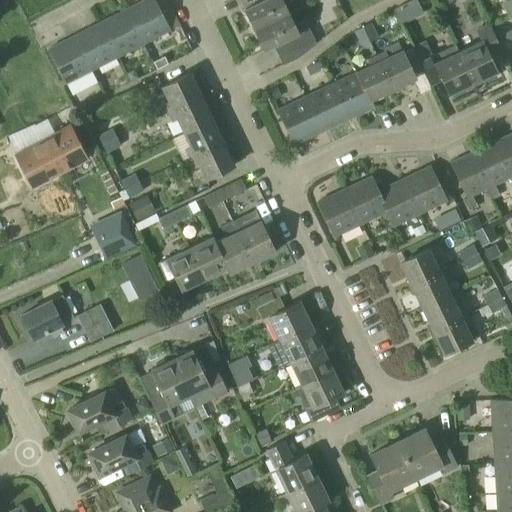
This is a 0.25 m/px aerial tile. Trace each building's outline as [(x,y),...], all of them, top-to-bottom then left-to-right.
[(144,45),(170,32),(153,0),(147,0),(127,10),(144,45)] [(167,0),(166,0),(159,4),(164,15),(167,14),(173,26),(179,23),(167,0)] [(247,0),(250,6),(245,9),(255,30),(289,14),(282,1),(281,0),(247,0)] [(416,0),(415,0),(405,5),(412,19),(423,13),(416,0)] [(511,0),(507,0),(502,3),(509,18),(511,16),(511,0)] [(118,58),(144,45),(127,10),(101,24),(118,58)] [(295,27),(289,14),(255,30),(265,51),(274,47),(279,58),(314,41),(305,22),(295,27)] [(370,23),(362,27),(369,41),(370,41),(378,37),(370,23)] [(497,73),(490,59),(490,58),(503,52),(490,23),(475,30),(480,43),(459,53),(473,84),(482,80),(483,82),(484,82),(484,83),(497,77),(496,74),(497,73)] [(93,71),(118,58),(101,24),(75,37),(93,71)] [(362,27),(353,31),(360,46),(361,45),(369,41),(362,27)] [(67,84),(93,71),(75,37),(50,50),(67,84)] [(459,53),(455,45),(432,56),(430,54),(417,60),(430,87),(443,81),(450,95),(452,94),(454,98),(466,93),(464,89),(473,84),(459,53)] [(415,80),(402,51),(387,58),(384,53),(375,58),(390,91),(415,80)] [(163,57),(152,62),(156,69),(156,70),(167,64),(163,57)] [(369,109),(373,107),(370,101),(390,91),(375,58),(368,61),(371,66),(352,75),(369,109)] [(321,70),(317,62),(306,67),(310,75),(321,70)] [(134,70),(127,74),(131,82),(138,78),(134,70)] [(190,74),(162,88),(169,102),(163,104),(167,113),(201,97),(190,74)] [(344,121),(369,109),(352,75),(327,87),(344,121)] [(275,98),(282,94),(277,85),(270,88),(275,98)] [(319,133),(344,121),(327,87),(303,99),(319,133)] [(201,97),(167,113),(172,122),(177,120),(184,133),(212,120),(201,97)] [(294,145),(319,133),(303,99),(278,110),(294,145)] [(47,117),(7,134),(14,148),(53,131),(47,117)] [(212,120),(184,133),(190,147),(185,150),(189,159),(223,143),(212,120)] [(61,174),(87,160),(70,127),(43,141),(61,174)] [(112,128),(97,136),(102,145),(116,137),(112,128)] [(511,132),(496,141),(496,142),(511,174),(511,132)] [(116,137),(102,145),(106,153),(121,146),(116,137)] [(43,141),(16,155),(34,188),(61,174),(43,141)] [(496,141),(473,152),(473,153),(495,198),(499,196),(495,186),(509,179),(511,185),(511,174),(496,142),(496,141)] [(223,143),(189,159),(193,168),(199,165),(206,179),(234,166),(223,143)] [(92,144),(85,147),(90,157),(97,154),(92,144)] [(473,152),(450,162),(450,164),(467,199),(464,201),(469,210),(477,207),(472,197),(487,190),(491,200),(495,198),(473,153),(473,152)] [(429,166),(403,178),(403,180),(420,214),(446,202),(430,167),(429,166)] [(135,173),(120,180),(125,189),(139,182),(135,173)] [(370,176),(343,189),(344,190),(361,225),(386,213),(387,212),(376,191),(370,178),(370,176)] [(403,178),(376,191),(387,212),(394,226),(420,214),(403,180),(403,178)] [(221,201),(245,189),(241,179),(216,191),(221,201)] [(139,182),(125,189),(129,198),(144,191),(139,182)] [(343,189),(317,201),(318,203),(335,237),(361,225),(344,190),(343,189)] [(209,207),(221,201),(216,191),(204,197),(209,207)] [(136,218),(154,209),(147,193),(129,202),(136,218)] [(120,197),(109,202),(112,210),(124,205),(120,197)] [(177,222),(192,215),(186,205),(172,212),(177,222)] [(454,209),(443,214),(449,226),(460,221),(454,209)] [(163,229),(177,222),(172,212),(158,218),(163,229)] [(469,230),(481,225),(476,213),(464,218),(469,230)] [(121,216),(91,229),(104,259),(134,246),(121,216)] [(226,238),(214,243),(227,269),(226,269),(229,275),(252,263),(237,232),(231,220),(220,226),(226,238)] [(252,263),(275,252),(269,241),(269,240),(260,221),(238,232),(237,232),(252,263)] [(490,258),(502,250),(486,224),(474,232),(490,258)] [(422,225),(411,230),(415,236),(425,231),(422,225)] [(205,280),(226,269),(227,269),(214,243),(212,238),(190,249),(205,280)] [(190,249),(186,240),(178,244),(182,253),(167,260),(168,262),(159,266),(166,281),(175,277),(182,291),(205,280),(190,249)] [(362,260),(374,255),(368,242),(356,247),(362,260)] [(464,261),(478,253),(473,244),(459,252),(464,261)] [(435,265),(428,250),(400,263),(411,286),(444,270),(441,262),(435,265)] [(468,269),(482,261),(478,253),(464,261),(468,269)] [(141,255),(120,265),(128,282),(149,272),(141,255)] [(422,309),(450,296),(443,281),(449,279),(444,270),(411,286),(422,309)] [(488,305),(502,297),(497,288),(483,296),(488,305)] [(63,296),(51,302),(21,317),(22,317),(19,318),(24,329),(27,328),(33,340),(63,325),(62,323),(73,318),(74,317),(72,315),(63,296)] [(457,310),(450,296),(422,309),(433,332),(466,316),(462,308),(457,310)] [(256,307),(256,308),(262,320),(268,317),(269,317),(279,340),(310,325),(299,302),(285,309),(279,297),(275,299),(256,307)] [(492,313),(507,306),(502,297),(488,305),(492,313)] [(98,304),(78,314),(92,341),(112,331),(98,304)] [(444,355),(472,342),(465,327),(470,324),(466,316),(433,332),(444,355)] [(279,340),(268,345),(279,368),(290,363),(321,348),(310,325),(279,340)] [(212,341),(203,345),(212,364),(220,360),(212,341)] [(301,385),(331,371),(321,348),(290,363),(301,385)] [(176,357),(171,360),(194,408),(227,392),(215,367),(203,373),(192,350),(189,352),(183,350),(178,352),(176,357)] [(244,357),(228,364),(232,372),(238,387),(249,382),(250,381),(243,367),(247,365),(244,357)] [(161,393),(149,399),(161,424),(194,408),(171,360),(166,362),(162,361),(156,363),(155,368),(150,370),(161,393)] [(300,386),(290,390),(296,402),(300,400),(306,397),(311,407),(305,410),(310,422),(334,411),(328,400),(335,397),(342,394),(331,371),(301,385),(300,386)] [(249,382),(238,387),(243,402),(255,397),(249,382)] [(99,434),(131,419),(122,400),(118,393),(116,390),(113,389),(109,389),(105,391),(103,392),(99,394),(94,393),(83,398),(82,403),(67,410),(69,413),(68,418),(72,426),(76,427),(78,432),(94,424),(99,434)] [(138,402),(137,406),(140,413),(149,408),(145,399),(138,402)] [(492,432),(511,430),(511,399),(490,401),(492,432)] [(432,445),(424,429),(397,442),(414,478),(441,465),(444,472),(456,467),(443,440),(432,445)] [(257,446),(268,442),(263,430),(252,434),(257,446)] [(494,462),(511,461),(511,430),(492,432),(494,462)] [(105,445),(88,453),(90,457),(89,461),(93,469),(96,470),(99,475),(122,464),(127,474),(152,462),(143,443),(131,449),(124,436),(119,438),(115,437),(106,442),(105,445)] [(167,439),(151,447),(157,458),(173,450),(167,439)] [(283,440),(265,449),(274,469),(286,492),(316,477),(305,454),(293,459),(283,440)] [(380,503),(392,498),(388,491),(414,478),(397,442),(370,455),(377,471),(367,476),(380,503)] [(182,447),(174,451),(186,476),(194,472),(182,447)] [(174,454),(163,460),(167,467),(172,469),(180,465),(174,454)] [(496,493),(511,492),(511,461),(494,462),(496,493)] [(253,465),(230,476),(236,487),(258,476),(253,465)] [(149,477),(116,493),(125,511),(122,511),(167,511),(170,511),(159,487),(155,489),(149,477)] [(322,503),(328,500),(316,477),(286,492),(295,511),(301,511),(322,502),(322,503)] [(229,487),(221,490),(227,504),(235,500),(229,487)] [(496,511),(511,511),(511,492),(496,493),(496,511)] [(250,498),(244,501),(248,510),(257,505),(254,499),(250,498)] [(326,511),(322,503),(322,502),(301,511),(326,511)]
